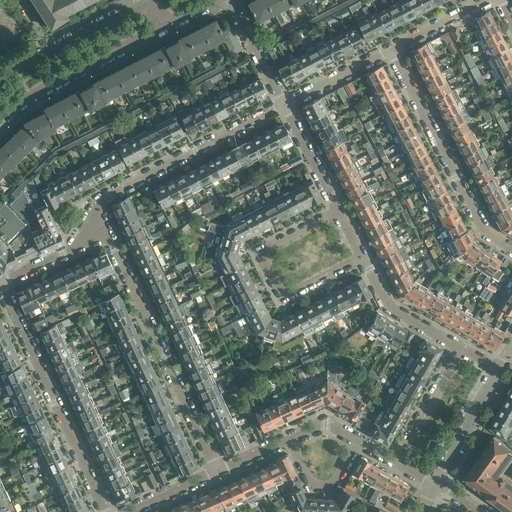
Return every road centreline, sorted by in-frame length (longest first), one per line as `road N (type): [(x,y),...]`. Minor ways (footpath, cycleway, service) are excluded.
road 1 (residential): [(217,471),(107,233)]
road 2 (residential): [(105,511),(0,283)]
road 3 (residential): [(107,233),(96,209),(106,195),(284,104)]
road 4 (residential): [(511,249),(484,231),(390,50)]
road 5 (residential): [(338,212),(263,250),(261,260),(287,295),(362,258)]
road 6 (tertiary): [(0,119),(164,27)]
road 7 (tertiary): [(150,0),(0,80)]
road 8 (residential): [(459,347),(385,304),(362,258)]
road 9 (residential): [(394,462),(459,347)]
road 10 (residential): [(433,483),(500,370)]
road 11 (residential): [(288,439),(314,489),(331,490),(359,442)]
road 12 (residential): [(338,212),(284,104)]
